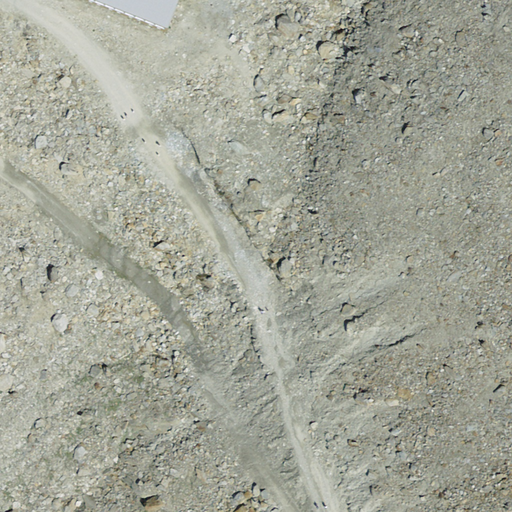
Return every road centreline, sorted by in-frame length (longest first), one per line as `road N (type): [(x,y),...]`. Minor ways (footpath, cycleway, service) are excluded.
road 1 (track): [(21,0),(103,69),(252,295),(314,511)]
road 2 (track): [(0,174),(180,316),(284,511)]
